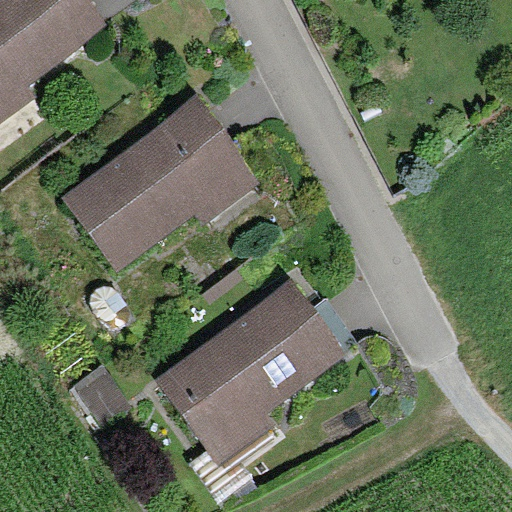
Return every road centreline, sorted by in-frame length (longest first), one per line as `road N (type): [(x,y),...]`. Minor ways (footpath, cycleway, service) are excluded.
road 1 (residential): [(443,356),(260,0)]
road 2 (track): [(477,407),(289,511)]
